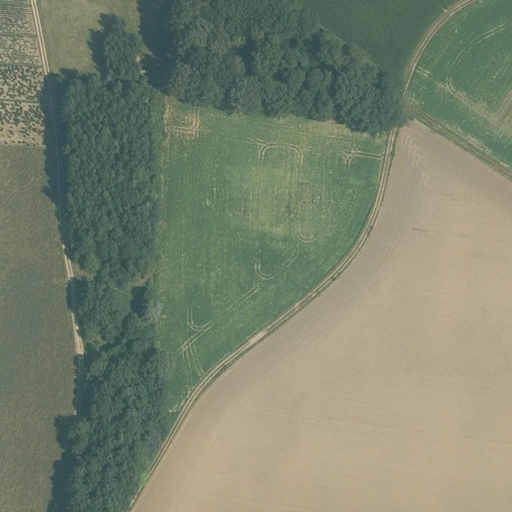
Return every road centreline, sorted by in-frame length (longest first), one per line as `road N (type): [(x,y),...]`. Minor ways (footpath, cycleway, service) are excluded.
road 1 (track): [(123,511),(215,371),(344,265),(378,199),(416,60),(435,28),(475,0)]
road 2 (track): [(35,0),(58,116),(80,333),(73,511)]
road 3 (track): [(270,0),(400,102),(511,175)]
